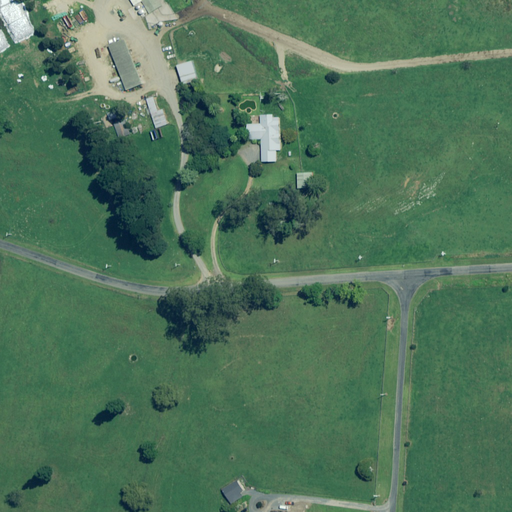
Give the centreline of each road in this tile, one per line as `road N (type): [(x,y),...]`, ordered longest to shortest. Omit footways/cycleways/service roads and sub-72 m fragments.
road 1 (unclassified): [(0,244),(156,292),(407,273)]
road 2 (unclassified): [(388,511),(407,273)]
